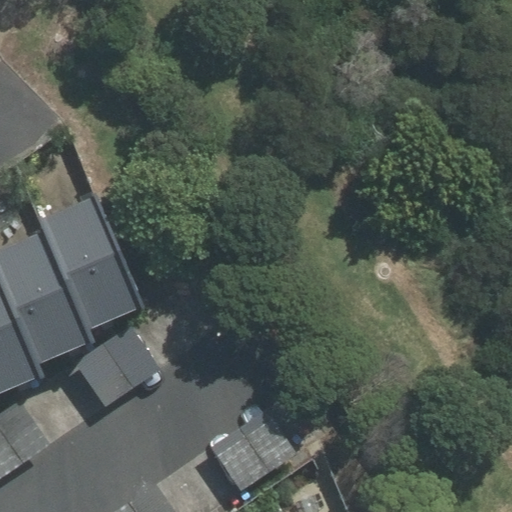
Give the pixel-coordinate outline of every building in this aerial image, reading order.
[(100,200),(42,224),(47,237),(88,328),(142,303),(100,200)] [(47,237),(0,255),(0,278),(37,360),(92,338),(88,328),(47,237)] [(0,278),(0,391),(43,373),(37,360),(0,278)] [(74,365),(107,414),(146,388),(113,338),(74,365)] [(0,414),(0,485),(58,447),(24,398),(0,414)] [(212,449),(245,496),(294,462),(261,414),(212,449)] [(120,511),(177,511),(159,485),(120,511)]
